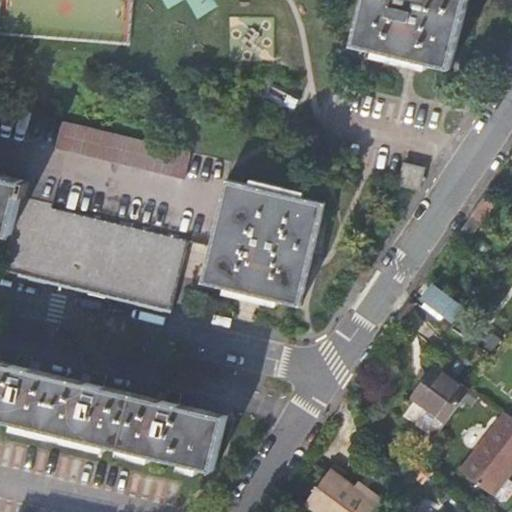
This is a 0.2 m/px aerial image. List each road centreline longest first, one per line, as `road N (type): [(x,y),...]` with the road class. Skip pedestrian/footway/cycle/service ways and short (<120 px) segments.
road 1 (residential): [(317,390),(511,104)]
road 2 (residential): [(0,295),(286,365),(317,390)]
road 3 (residential): [(317,390),(235,511)]
